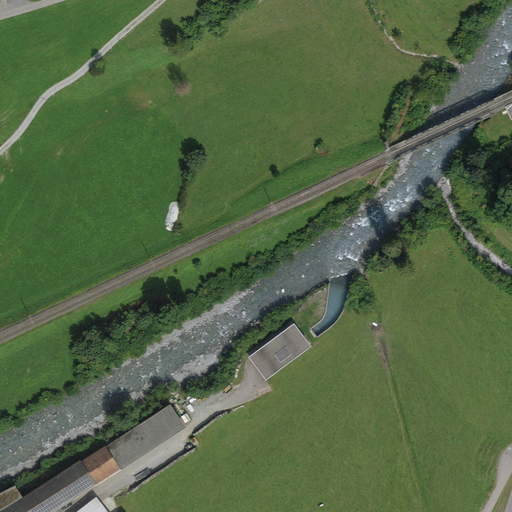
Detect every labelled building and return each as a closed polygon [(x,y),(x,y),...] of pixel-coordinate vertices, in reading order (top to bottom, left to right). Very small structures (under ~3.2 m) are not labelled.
[(310,347),(294,326),(260,351),(269,362),(259,369),(266,379),(310,347)] [(259,369),(269,362),(260,351),(250,358),(259,369)] [(183,427),(169,407),(105,449),(118,470),(183,427)] [(80,464),(94,485),(118,470),(105,449),(80,464)] [(22,500),(30,511),(52,511),(94,485),(80,464),(80,463),(22,500)] [(30,511),(22,500),(15,488),(0,495),(0,511),(30,511)] [(77,511),(91,511),(102,504),(96,497),(77,511)]
